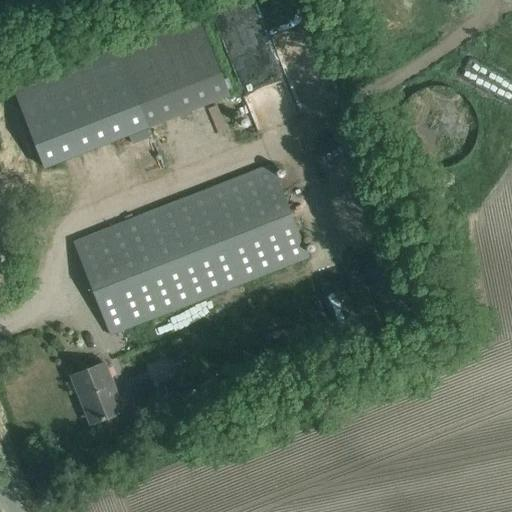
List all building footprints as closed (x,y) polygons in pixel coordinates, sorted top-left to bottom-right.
[(115,28),(10,70),(42,149),(146,107),(115,28)] [(146,128),(128,134),(132,144),(150,137),(146,128)] [(310,256),(274,163),(73,242),(110,335),(310,256)] [(125,411),(106,362),(71,376),(80,398),(84,397),(94,423),(125,411)] [(181,395),(186,408),(199,404),(194,390),(181,395)]
